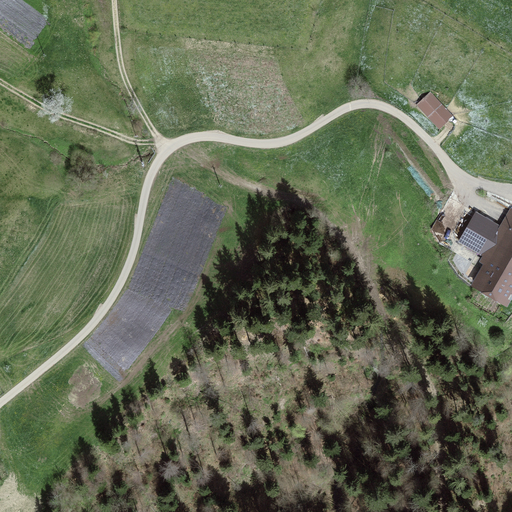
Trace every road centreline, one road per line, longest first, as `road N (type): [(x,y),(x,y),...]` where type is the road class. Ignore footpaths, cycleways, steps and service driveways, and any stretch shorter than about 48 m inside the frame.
road 1 (unclassified): [(0,403),(82,334),(114,295),(148,180),(180,141),(278,142),(354,104),(381,105),(418,129),(458,173),(511,196)]
road 2 (track): [(443,511),(436,411),(422,368),(330,217),(302,197),(166,150),(126,76),(117,0)]
